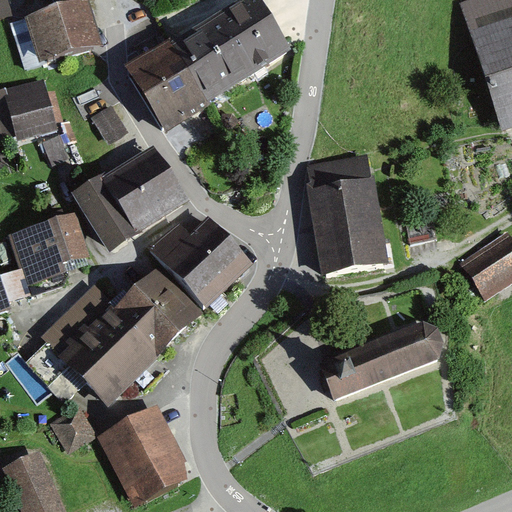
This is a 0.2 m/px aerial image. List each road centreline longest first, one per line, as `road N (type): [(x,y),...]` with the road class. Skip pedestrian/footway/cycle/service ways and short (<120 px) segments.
road 1 (residential): [(102,0),(119,77),(179,169),(212,210),(280,247)]
road 2 (unclassified): [(280,247),(206,377),(209,461),(251,511)]
road 3 (unclassified): [(322,0),(280,247)]
road 4 (unknown): [(212,210),(111,260),(21,322)]
